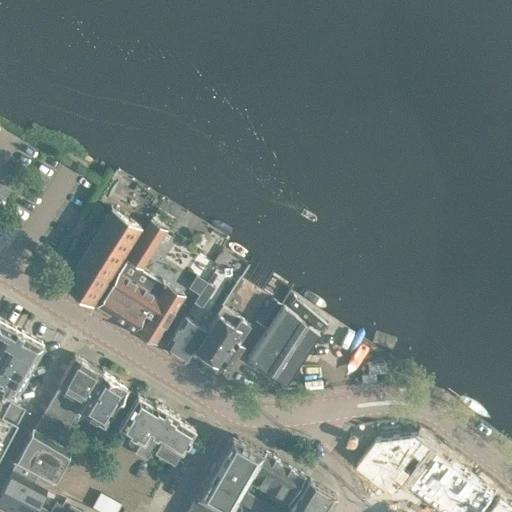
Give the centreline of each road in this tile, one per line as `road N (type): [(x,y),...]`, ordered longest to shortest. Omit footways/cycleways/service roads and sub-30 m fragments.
road 1 (unclassified): [(511,471),(419,405),(320,408)]
road 2 (residential): [(80,316),(0,466)]
road 3 (unclassified): [(80,316),(223,407)]
road 4 (residential): [(163,511),(223,407)]
